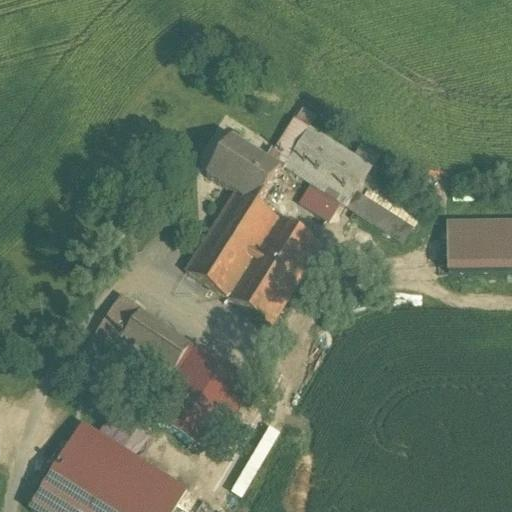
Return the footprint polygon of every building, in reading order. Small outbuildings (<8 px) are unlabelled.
[(372,172),(310,133),(289,165),(351,205),(372,172)] [(232,144),(207,181),(236,199),(256,212),(257,211),(281,174),(232,144)] [(275,163),(276,161),(275,159),(274,157),(272,156),(270,156),(268,156),(266,157),(265,159),(265,161),(265,163),(266,165),(268,166),(270,167),(272,166),(274,165),(275,163)] [(141,201),(140,182),(126,183),(127,202),(141,201)] [(256,212),(236,199),(186,277),(271,330),(321,251),(257,211),(256,212)] [(511,278),(511,224),(462,225),(462,279),(511,278)] [(166,405),(198,354),(191,350),(175,375),(123,341),(140,316),(122,304),(89,355),(166,405)] [(346,314),(347,311),(346,309),(345,307),(343,305),(340,305),(337,305),(335,307),(334,309),(334,312),(334,314),(335,315),(336,316),(338,318),(340,318),(343,317),(345,316),(346,314)] [(324,318),(323,320),(324,323),(325,325),(326,326),(328,326),(330,327),(333,326),(335,325),(336,323),(337,320),(336,318),(336,316),(335,315),(333,314),(330,314),(328,314),(325,316),(324,318)] [(191,350),(140,316),(123,341),(175,375),(191,350)] [(316,328),(315,330),(316,333),(317,335),(319,336),(322,337),(324,336),(326,335),(328,333),(329,330),(328,328),(326,326),(325,325),(324,324),(322,324),(319,324),(317,326),(316,328)] [(234,376),(198,354),(166,405),(155,421),(206,454),(249,386),(234,376)] [(254,377),(239,368),(234,376),(249,386),(254,377)] [(179,511),(188,499),(85,437),(38,511),(179,511)]
